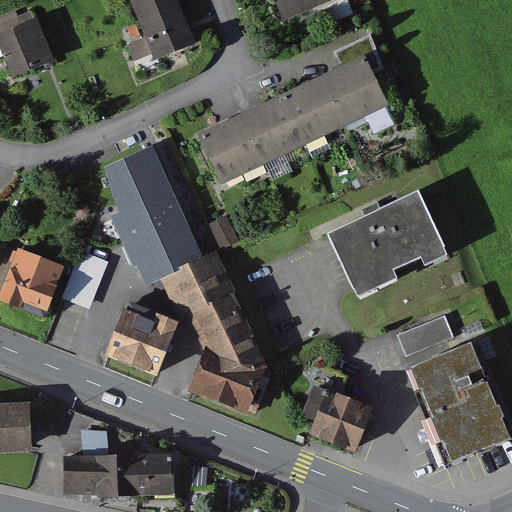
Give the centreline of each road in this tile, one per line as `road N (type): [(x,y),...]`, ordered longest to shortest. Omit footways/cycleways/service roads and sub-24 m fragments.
road 1 (residential): [(323,475),(0,346)]
road 2 (residential): [(212,0),(237,65),(58,153),(0,151)]
